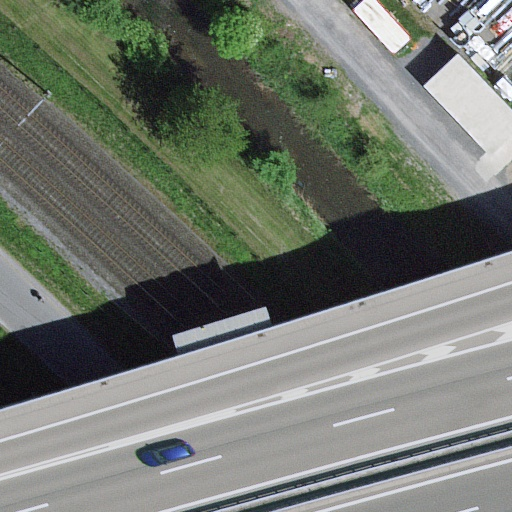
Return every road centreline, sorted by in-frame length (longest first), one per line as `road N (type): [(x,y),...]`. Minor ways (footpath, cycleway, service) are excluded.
road 1 (motorway): [(511,310),(0,493)]
road 2 (motorway): [(511,377),(18,511)]
road 3 (unclassified): [(0,283),(244,511)]
road 4 (track): [(297,0),(511,242)]
